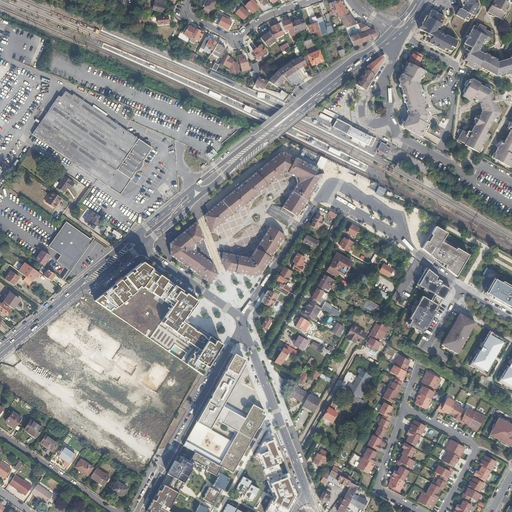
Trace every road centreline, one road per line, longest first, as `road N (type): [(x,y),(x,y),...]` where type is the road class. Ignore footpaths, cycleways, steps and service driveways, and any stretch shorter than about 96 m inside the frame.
road 1 (residential): [(460,290),(401,238),(322,196),(240,318)]
road 2 (residential): [(245,332),(231,343),(136,511)]
road 3 (primary): [(0,356),(142,242)]
road 4 (primary): [(135,234),(0,350)]
road 5 (residential): [(245,332),(309,495)]
road 6 (primary): [(198,197),(325,87)]
road 7 (primary): [(325,87),(191,188)]
road 8 (residential): [(452,165),(395,131),(382,82),(393,53),(388,37)]
road 9 (residential): [(189,0),(182,11),(233,40),(269,14),(310,0)]
road 10 (residential): [(404,407),(475,446),(442,511)]
road 11 (residential): [(0,431),(119,511)]
road 12 (residential): [(421,511),(377,485),(404,407)]
road 13 (residential): [(142,242),(240,318)]
